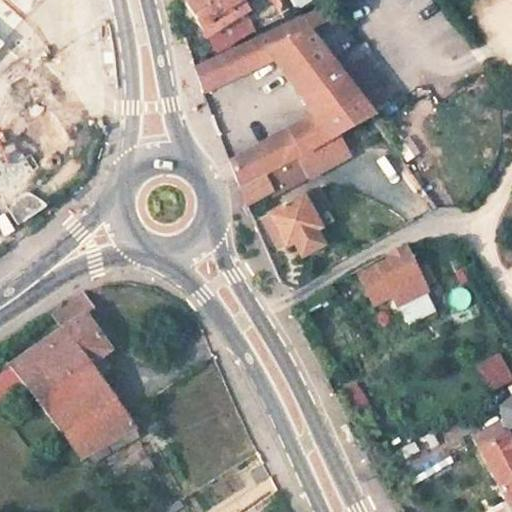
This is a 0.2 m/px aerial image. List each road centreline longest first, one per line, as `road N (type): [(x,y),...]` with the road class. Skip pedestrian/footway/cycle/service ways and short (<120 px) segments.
road 1 (primary): [(356,511),(278,344),(205,226)]
road 2 (primary): [(164,251),(227,321),(317,511)]
road 3 (primary): [(141,5),(135,183)]
road 4 (primary): [(178,170),(141,5)]
road 5 (secondary): [(0,314),(150,247)]
road 6 (secondary): [(126,206),(59,249),(0,301)]
road 7 (residential): [(511,296),(484,244),(486,216),(511,171)]
